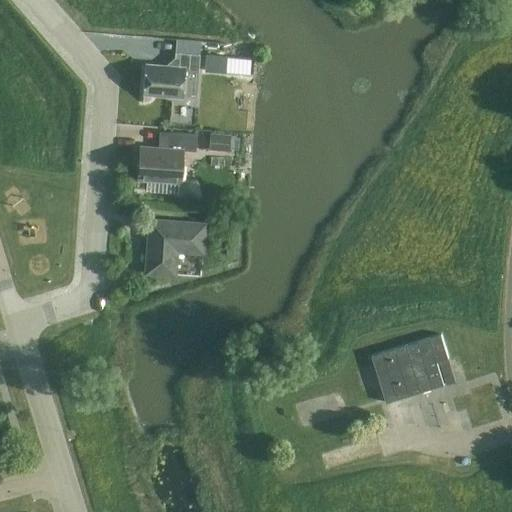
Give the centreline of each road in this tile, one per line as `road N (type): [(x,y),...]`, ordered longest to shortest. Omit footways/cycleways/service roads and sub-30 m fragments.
road 1 (residential): [(18,327),(80,304),(95,278),(104,80),(36,0)]
road 2 (residential): [(60,469),(18,327)]
